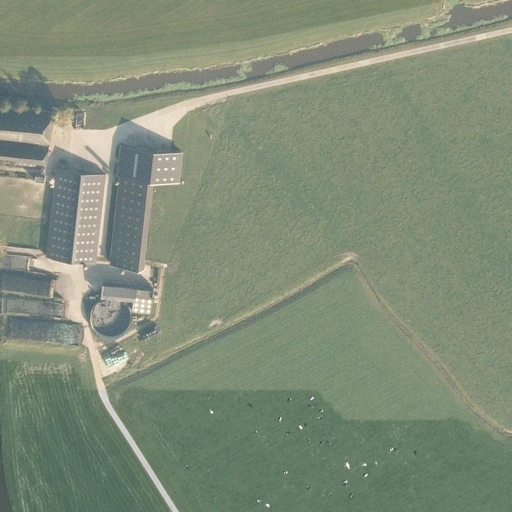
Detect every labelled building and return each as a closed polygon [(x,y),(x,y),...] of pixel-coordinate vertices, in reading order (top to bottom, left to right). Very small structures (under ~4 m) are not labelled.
[(0,104),(0,161),(45,166),(53,110),(0,104)] [(118,174),(108,263),(142,267),(145,244),(152,184),(152,178),(177,180),(180,151),(135,145),(133,145),(132,145),(130,146),(128,146),(127,147),(125,148),(124,149),(122,150),(121,151),(120,153),(119,155),(118,157),(118,159),(118,162),(117,174),(118,174)] [(105,173),(55,167),(46,255),(95,261),(105,173)] [(152,289),(133,287),(130,312),(149,314),(152,289)] [(112,295),(110,295),(108,296),(107,296),(105,296),(104,296),(103,297),(102,297),(101,298),(98,299),(96,301),(95,302),(95,303),(94,304),(93,305),(92,306),(92,307),(91,308),(91,309),(90,311),(90,312),(90,313),(90,314),(90,316),(90,317),(90,318),(90,320),(90,321),(90,322),(91,323),(91,325),(92,326),(93,327),(93,328),(95,330),(96,331),(97,332),(98,333),(99,334),(100,334),(101,335),(102,335),(103,336),(106,337),(108,337),(111,337),(113,337),(116,336),(117,336),(118,335),(120,335),(121,334),(123,332),(124,332),(125,331),(126,329),(127,328),(128,327),(128,325),(129,324),(129,323),(130,322),(130,320),(130,319),(130,318),(131,317),(130,315),(130,314),(130,313),(130,311),(130,310),(129,309),(129,308),(128,307),(128,305),(127,304),(126,303),(125,302),(124,301),(122,300),(121,299),(120,298),(119,298),(118,297),(117,297),(116,296),(114,296),(113,296),(112,295)]
